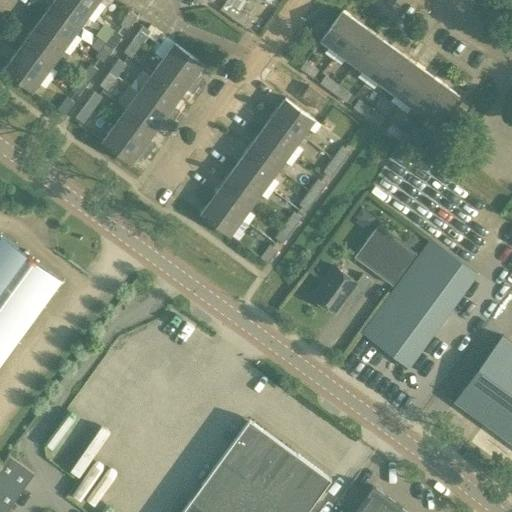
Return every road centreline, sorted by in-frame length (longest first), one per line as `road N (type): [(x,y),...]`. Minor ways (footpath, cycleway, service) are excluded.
road 1 (tertiary): [(494,511),(0,144)]
road 2 (unknown): [(243,325),(173,422),(133,511)]
road 3 (unknown): [(128,240),(0,409)]
road 4 (residential): [(184,170),(255,70)]
